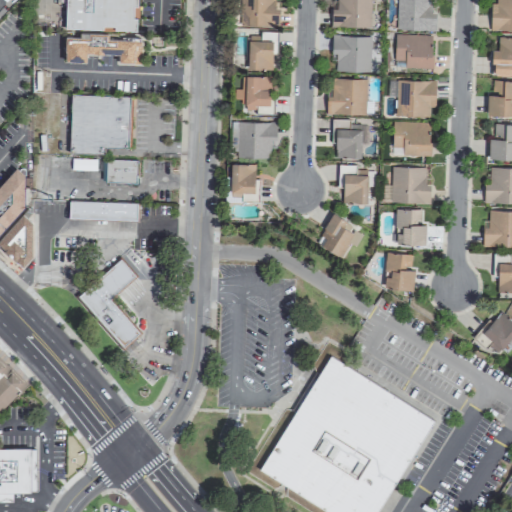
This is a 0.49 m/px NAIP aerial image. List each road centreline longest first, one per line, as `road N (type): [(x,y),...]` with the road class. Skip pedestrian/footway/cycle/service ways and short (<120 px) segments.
road 1 (residential): [(115,458),(180,401),(194,353),(204,0)]
road 2 (residential): [(453,290),(462,0)]
road 3 (primary): [(134,443),(0,288)]
road 4 (residential): [(297,190),(304,0)]
road 5 (primary): [(0,320),(115,458)]
